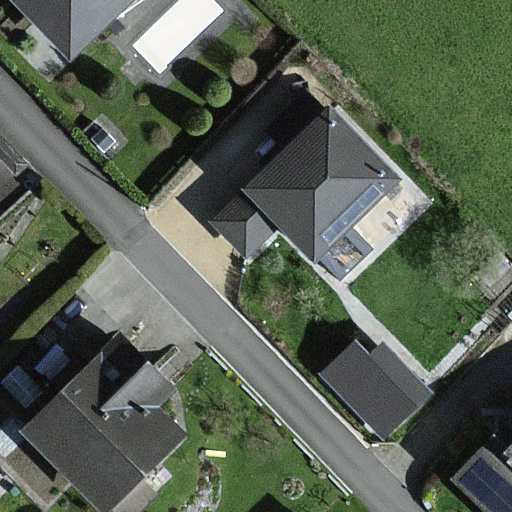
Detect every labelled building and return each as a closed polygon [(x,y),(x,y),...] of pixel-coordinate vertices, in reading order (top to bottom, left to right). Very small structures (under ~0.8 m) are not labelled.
[(133,0),(35,0),(82,49),(133,0)] [(332,114),(312,93),(277,126),(297,147),(225,216),(255,248),(293,211),(329,248),(406,173),(341,106),(332,114)] [(182,382),(134,332),(37,425),(113,504),(188,432),(160,403),(182,382)] [(420,403),(365,342),(334,370),(389,431),(420,403)] [(511,511),(511,429),(467,474),(505,511),(511,511)]
